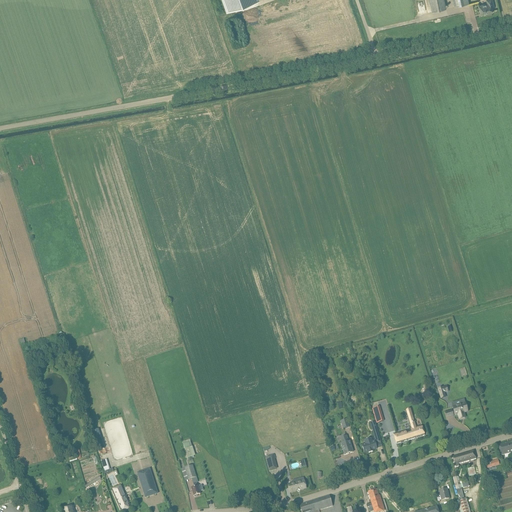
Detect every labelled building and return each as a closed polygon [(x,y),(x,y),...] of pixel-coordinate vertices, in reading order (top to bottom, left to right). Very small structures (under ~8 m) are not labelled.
[(222,0),(226,11),(257,0),(222,0)] [(444,0),(429,0),(432,12),(446,9),(444,0)] [(485,0),(486,4),(479,6),(481,14),(487,13),(487,14),(492,13),(491,8),(494,8),(492,0),(485,0)] [(480,332),(481,337),(503,330),(500,320),(498,321),(497,317),(481,323),(483,331),(480,332)] [(438,389),(436,390),(437,394),(440,394),(441,398),(445,397),(444,393),(444,392),(444,391),(443,389),(443,388),(438,389)] [(454,411),(451,411),(452,414),(455,414),(455,415),(458,414),(459,418),(465,417),(464,412),(467,411),(465,403),(461,404),(455,406),(453,407),(454,411)] [(411,429),(394,435),(396,444),(425,435),(422,426),(416,428),(411,413),(407,414),(411,429)] [(347,419),(340,421),(343,429),(349,427),(347,419)] [(367,445),(362,446),(364,453),(368,452),(369,453),(372,452),(372,451),(377,449),(376,447),(378,446),(377,443),(381,442),(375,423),(371,424),(376,440),(373,441),(373,442),(371,443),(371,441),(370,439),(365,441),(366,442),(367,445)] [(104,448),(99,429),(93,430),(98,450),(104,448)] [(347,436),(340,438),(342,444),(341,444),(344,455),(353,452),(350,441),(348,442),(347,436)] [(511,442),(498,446),(501,456),(511,452),(511,442)] [(191,447),(185,449),(188,457),(194,455),(191,447)] [(474,451),(453,457),(455,467),(459,466),(458,464),(476,459),(474,451)] [(495,460),(485,462),(487,469),(497,466),(495,460)] [(192,466),(185,468),(188,480),(192,479),(194,488),(191,489),(194,496),(194,497),(195,497),(197,497),(198,496),(198,495),(200,494),(200,492),(203,491),(202,485),(198,487),(196,483),(198,482),(192,466)] [(149,469),(137,473),(145,498),(157,494),(149,469)] [(99,477),(85,486),(87,489),(101,480),(99,477)] [(458,477),(453,478),(455,486),(453,486),(456,496),(457,495),(459,500),(457,501),(458,505),(459,504),(460,508),(459,508),(460,511),(469,511),(466,498),(464,499),(461,488),(463,487),(463,488),(469,486),(467,479),(462,480),(461,481),(459,481),(458,477)] [(292,484),(288,485),(290,493),(306,488),(303,478),(293,480),(294,483),(291,484),(292,484)] [(120,486),(112,490),(121,511),(122,511),(131,508),(126,495),(124,495),(120,486)] [(447,489),(439,491),(441,501),(449,499),(447,489)] [(371,503),(366,505),(367,508),(369,507),(370,511),(374,511),(379,511),(384,511),(380,496),(378,496),(376,490),(368,492),(371,503)] [(329,496),(299,506),(301,511),(319,511),(319,510),(333,506),(329,496)]
